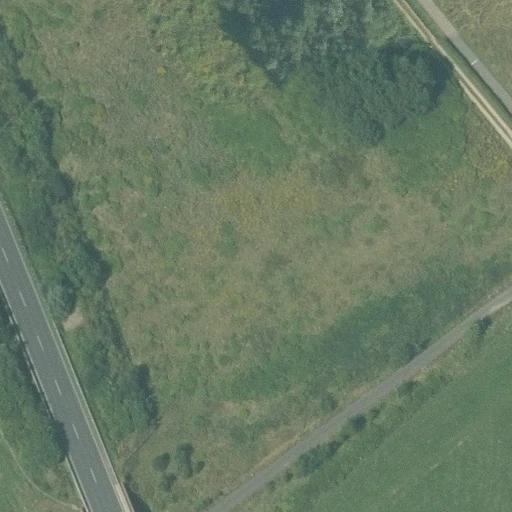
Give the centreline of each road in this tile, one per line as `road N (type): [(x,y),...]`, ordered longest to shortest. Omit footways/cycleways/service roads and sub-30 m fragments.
road 1 (track): [(511,292),(439,337),(208,511)]
road 2 (primary): [(108,511),(0,234)]
road 3 (track): [(511,143),(394,0)]
road 4 (track): [(511,105),(423,0)]
